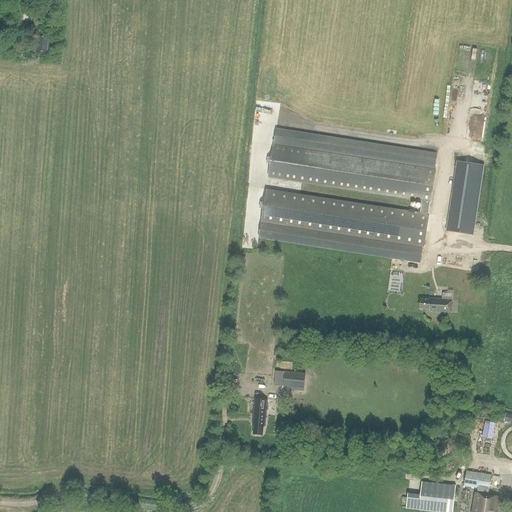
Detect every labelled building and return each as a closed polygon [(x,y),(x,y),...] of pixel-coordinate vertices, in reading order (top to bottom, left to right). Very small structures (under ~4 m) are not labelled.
[(30,2),(30,0),(20,0),(21,1),(15,0),(12,0),(10,25),(39,28),(39,36),(37,35),(35,51),(46,53),(48,37),(46,36),(47,29),(49,29),(49,22),(36,21),(38,2),(30,2)] [(420,212),(430,214),(439,154),(274,130),(266,177),(418,202),(418,205),(421,205),(420,212)] [(484,165),(457,161),(446,231),(473,235),(484,165)] [(257,237),(421,263),(423,247),(425,248),(430,214),(420,212),(265,188),(257,237)] [(451,312),(452,300),(429,298),(429,299),(421,299),(420,309),(431,310),(430,310),(451,312)] [(304,391),(306,373),(276,371),(275,386),(284,386),(283,389),(304,391)] [(265,427),(266,415),(265,415),(266,407),(267,407),(268,399),(255,398),(253,425),(254,425),(253,434),(263,435),(264,426),(265,427)] [(495,438),(497,422),(487,420),(485,437),(495,438)] [(481,484),(493,486),(496,475),(470,470),(467,485),(480,488),(481,484)] [(429,511),(453,511),(456,486),(422,482),(418,511),(429,511)] [(465,490),(464,500),(471,502),(473,491),(465,490)] [(496,511),(499,496),(475,493),(472,511),(496,511)]
